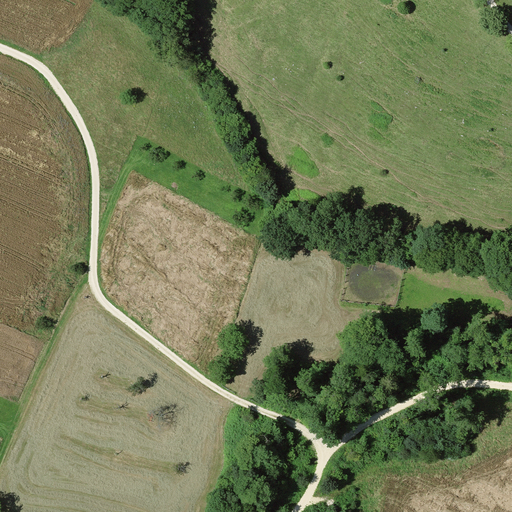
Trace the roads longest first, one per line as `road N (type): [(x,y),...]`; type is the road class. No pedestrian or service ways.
road 1 (track): [(328,451),(303,428),(229,396),(130,323),(96,292),(90,268)]
road 2 (track): [(511,385),(435,389),(375,417),(328,451),(294,511)]
road 3 (track): [(90,268),(92,150),(47,72),(0,49)]
road 4 (track): [(0,461),(90,268)]
